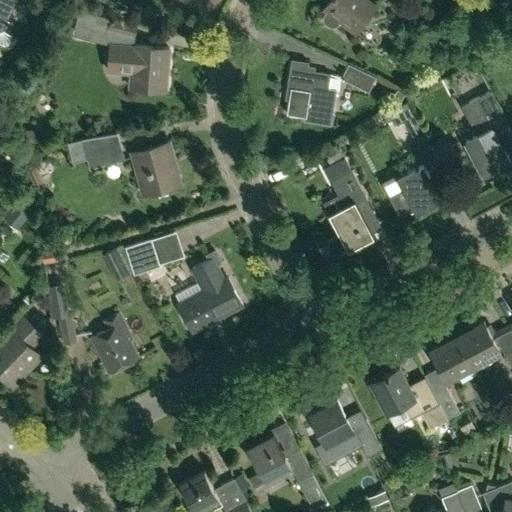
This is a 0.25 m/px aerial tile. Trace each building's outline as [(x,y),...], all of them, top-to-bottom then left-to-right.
[(0,0),(0,42),(3,44),(7,43),(12,34),(7,32),(12,21),(7,19),(15,0),(0,0)] [(357,32),(377,4),(371,0),(330,0),(324,8),(328,10),(326,11),(326,12),(325,14),(324,15),(324,16),(324,17),(324,18),(325,20),(325,21),(326,22),(327,23),(328,24),(329,25),(331,25),(332,26),(334,26),(335,25),(337,24),(339,23),(340,22),(340,21),(341,20),(357,32)] [(137,24),(111,17),(109,30),(106,72),(130,74),(130,86),(165,88),(167,46),(134,45),(135,35),(137,24)] [(331,123),(336,88),(328,87),(331,72),(308,68),(310,61),(293,58),(288,86),(291,86),(287,112),(305,115),(304,119),(331,123)] [(368,91),(375,77),(347,62),(340,78),(368,91)] [(0,98),(8,90),(0,85),(1,84),(0,83),(0,98)] [(484,175),(510,161),(492,127),(506,119),(490,89),(461,104),(476,133),(465,140),(484,175)] [(414,113),(405,97),(398,102),(401,108),(392,114),(397,122),(403,119),(416,144),(427,138),(415,115),(414,113)] [(117,133),(81,138),(81,139),(86,158),(89,168),(124,159),(117,133)] [(444,165),(457,158),(444,134),(431,141),(444,165)] [(143,193),(182,181),(170,139),(131,150),(143,193)] [(337,140),(324,147),(329,156),(342,150),(337,140)] [(400,216),(414,209),(416,212),(442,198),(423,162),(397,176),(403,188),(389,195),(400,216)] [(330,211),(328,212),(347,247),(371,234),(353,200),(363,195),(362,192),(351,170),(349,167),(335,175),(329,178),(338,196),(343,204),(330,211)] [(152,237),(125,246),(133,272),(160,263),(160,262),(152,237)] [(117,278),(132,270),(119,244),(103,252),(117,278)] [(42,260),(55,257),(53,247),(40,250),(42,260)] [(215,263),(211,256),(191,267),(198,281),(175,294),(193,329),(242,303),(229,276),(225,278),(217,262),(215,263)] [(60,283),(56,263),(42,266),(46,285),(51,318),(58,317),(63,343),(76,341),(71,313),(68,313),(62,283),(60,283)] [(108,370),(138,355),(126,331),(129,330),(119,310),(104,317),(108,326),(91,335),(108,370)] [(48,323),(36,311),(28,319),(23,314),(5,333),(16,342),(0,358),(0,372),(12,384),(41,353),(31,344),(42,331),(41,330),(48,323)] [(484,319),(457,334),(473,364),(500,349),(491,331),(484,319)] [(457,334),(430,348),(446,379),(473,364),(457,334)] [(399,365),(370,380),(394,424),(421,410),(430,428),(448,418),(433,392),(426,378),(411,386),(399,365)] [(447,384),(433,392),(448,418),(461,411),(447,384)] [(337,398),(310,412),(325,441),(317,445),(325,460),(360,442),(367,456),(382,448),(366,418),(352,425),(346,415),(337,398)] [(283,454),(272,432),(246,445),(260,471),(250,477),(256,489),(291,469),(297,479),(312,508),(327,500),(312,471),(298,446),(283,454)] [(251,511),(233,477),(232,476),(214,486),(203,467),(178,481),(194,511),(202,511),(221,502),(225,511),(251,511)] [(241,473),(233,477),(239,488),(247,484),(241,473)] [(511,511),(511,482),(510,479),(497,485),(487,483),(486,489),(481,491),(488,508),(501,510),(500,511),(511,511)] [(456,489),(456,490),(465,511),(477,511),(482,510),(471,483),(456,489)] [(465,511),(456,490),(441,497),(446,509),(439,511),(465,511)]
